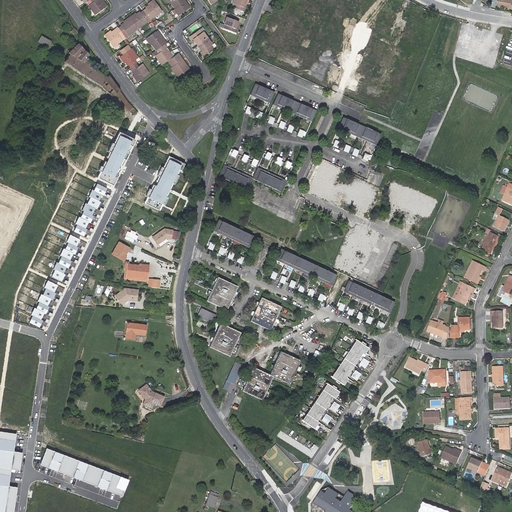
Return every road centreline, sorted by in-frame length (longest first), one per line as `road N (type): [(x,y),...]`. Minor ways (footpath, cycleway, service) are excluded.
road 1 (residential): [(278,501),(198,391),(180,331),(188,250)]
road 2 (residential): [(392,335),(413,248),(300,191),(315,144)]
road 3 (residential): [(385,351),(298,489),(278,501)]
